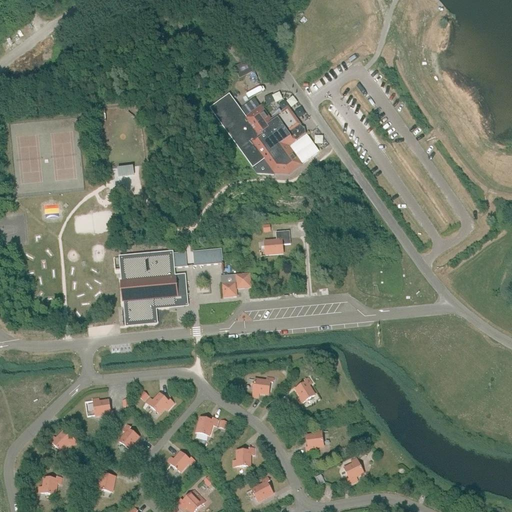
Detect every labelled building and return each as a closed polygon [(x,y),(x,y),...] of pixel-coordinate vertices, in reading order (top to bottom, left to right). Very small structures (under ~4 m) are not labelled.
[(254,71),(249,60),(247,61),(238,65),(234,68),(239,78),(244,76),(253,72),(254,71)] [(271,121),(261,108),(247,118),(241,109),(230,94),(209,108),(253,169),(265,160),(274,173),(289,174),(301,165),(319,152),(307,135),(297,142),(290,133),(301,125),(289,108),(271,121)] [(247,118),(261,108),(254,99),(241,109),(247,118)] [(58,147),(57,170),(74,171),(76,133),(66,133),(65,143),(59,143),(58,147)] [(43,182),(41,135),(20,137),(23,183),(43,182)] [(120,177),(136,176),(135,167),(119,167),(120,177)] [(282,246),(290,245),(289,232),(276,233),(277,241),(265,242),(266,256),(283,255),(282,246)] [(222,249),(193,252),(194,267),(224,264),(223,264),(222,249)] [(178,298),(176,277),(174,277),(173,269),(187,268),(185,253),(172,254),(121,258),(123,282),(121,282),(122,302),(125,302),(125,311),(122,311),(123,326),(127,326),(156,323),(155,309),(169,307),(169,303),(176,302),(176,298),(178,298)] [(236,289),(251,288),(249,275),(222,278),(223,298),(236,297),(236,289)] [(184,276),(176,277),(178,298),(186,297),(184,276)] [(267,382),(255,380),(253,397),(258,397),(259,394),(269,395),(270,383),(273,383),(273,379),(267,379),(267,382)] [(311,384),(308,379),(305,381),(306,383),(295,390),(301,398),(298,400),(301,405),(315,396),(309,386),(311,384)] [(149,396),(143,391),(138,396),(144,401),(149,396)] [(159,415),(160,414),(165,408),(167,411),(173,404),(171,401),(169,403),(160,394),(153,402),(150,399),(147,404),(159,415)] [(93,400),(95,416),(107,415),(107,418),(114,417),(113,413),(111,413),(109,401),(99,403),(98,399),(93,400)] [(297,408),(293,402),(286,406),(290,412),(297,408)] [(197,433),(209,437),(212,426),(215,426),(217,420),(213,419),(213,422),(201,418),(197,433)] [(221,421),(219,428),(226,429),(228,423),(221,421)] [(119,442),(132,452),(136,448),(133,446),(139,438),(129,430),(131,428),(128,426),(124,431),(126,433),(119,442)] [(312,449),(324,447),(321,431),(316,431),(316,435),(306,436),(308,449),(306,449),(306,453),(312,452),(312,449)] [(50,441),(61,453),(70,444),(72,447),(76,442),(74,440),(72,441),(63,433),(56,440),(53,437),(50,441)] [(234,467),(250,467),(250,456),(253,455),(253,449),(250,449),(250,452),(237,452),(237,462),(234,462),(234,467)] [(168,463),(181,473),(188,464),(191,466),(195,462),(192,459),(190,461),(180,453),(174,461),(171,458),(168,463)] [(356,478),(364,474),(356,459),(351,461),(353,465),(344,469),(349,480),(347,481),(349,485),(357,481),(356,478)] [(99,490),(112,493),(115,478),(103,475),(103,473),(100,472),(98,478),(102,479),(99,490)] [(324,483),(320,475),(315,478),(319,486),(324,483)] [(208,477),(203,482),(208,487),(214,481),(208,477)] [(39,493),(55,496),(57,484),(60,485),(61,479),(57,478),(57,480),(45,478),(43,488),(40,488),(39,493)] [(258,502),(273,494),(267,483),(269,482),(268,479),(262,481),(264,484),(252,491),(258,502)] [(195,511),(205,502),(201,498),(194,491),(183,502),(181,501),(178,503),(185,510),(187,508),(191,511),(195,511)]
